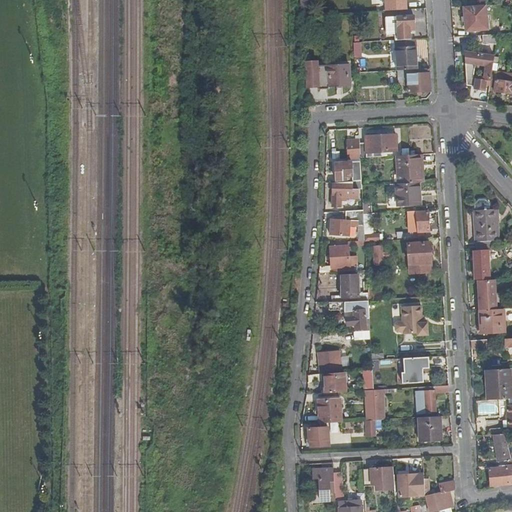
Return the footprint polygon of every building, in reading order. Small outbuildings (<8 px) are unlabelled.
[(386,0),(387,11),(407,10),(406,0),(386,0)] [(465,8),(466,30),(488,29),(486,7),(465,8)] [(399,41),(411,40),(410,30),(415,30),(414,16),(386,18),(387,35),(395,35),(395,41),(399,41)] [(498,34),(483,35),(484,42),(496,45),(498,34)] [(395,41),(397,71),(398,71),(416,69),(415,39),(411,40),(399,41),(395,41)] [(485,84),(490,85),(492,74),(495,55),(474,52),(474,54),(465,55),(467,84),(475,85),(474,89),(484,90),(485,84)] [(319,69),(309,70),(310,88),(351,86),(350,68),(319,69)] [(408,92),(431,91),(430,69),(416,69),(398,71),(399,82),(408,82),(408,92)] [(511,76),(495,75),(493,92),(511,94),(511,76)] [(361,158),(383,156),(382,151),(397,150),(396,134),(366,136),(366,142),(360,143),(361,157),(361,158)] [(417,182),(422,182),(421,154),(398,155),(399,183),(417,182)] [(352,175),(352,180),(358,180),(362,179),(361,161),(335,162),(336,180),(347,179),(347,176),(352,175)] [(352,180),(351,180),(351,185),(332,186),(332,207),(341,206),(341,198),(358,197),(358,180),(352,180)] [(399,183),(397,183),(398,205),(421,203),(420,194),(417,194),(417,182),(399,183)] [(363,200),(364,211),(364,212),(372,212),(372,204),(369,204),(369,200),(363,200)] [(483,240),(483,250),(487,249),(495,249),(499,249),(498,239),(499,239),(498,209),(473,211),(475,241),(483,240)] [(418,214),(418,228),(418,232),(429,231),(429,210),(417,211),(418,214)] [(351,220),(364,220),(364,212),(364,211),(348,211),(348,217),(332,218),(333,235),(351,234),(351,220)] [(349,272),(346,241),(328,242),(330,273),(349,272)] [(431,242),(408,243),(410,273),(433,272),(431,242)] [(488,259),(487,249),(483,250),(474,250),(475,274),(484,274),(484,259),(488,259)] [(505,259),(501,249),(499,249),(495,249),(499,261),(505,259)] [(331,295),(332,302),(369,300),(369,293),(365,293),(356,293),(356,275),(340,275),(340,295),(331,295)] [(495,279),(477,280),(479,309),(480,309),(497,308),(495,279)] [(370,319),(369,300),(332,302),(325,302),(326,309),(345,309),(345,312),(354,312),(354,316),(347,316),(347,324),(355,324),(355,329),(367,329),(367,319),(370,319)] [(396,326),(397,341),(404,341),(404,343),(418,342),(418,344),(429,343),(428,323),(422,323),(422,306),(402,307),(403,323),(398,323),(396,326)] [(497,308),(480,309),(481,333),(505,332),(504,308),(497,308)] [(471,340),(472,349),(482,348),(482,339),(471,340)] [(323,372),(334,372),(333,360),(339,359),(338,353),(323,354),(323,359),(318,359),(318,369),(323,369),(323,372)] [(429,357),(404,358),(404,372),(402,373),(402,384),(424,382),(424,369),(430,369),(429,357)] [(388,370),(388,362),(379,362),(380,378),(389,378),(388,376),(392,376),(392,370),(388,370)] [(510,391),(509,368),(486,369),(487,380),(490,380),(491,400),(511,398),(511,395),(510,395),(510,391)] [(374,390),(373,370),(364,371),(365,391),(374,390)] [(325,393),(346,392),(343,372),(323,374),(325,393)] [(322,381),(322,374),(308,375),(309,382),(322,381)] [(449,386),(434,387),(434,391),(416,391),(417,414),(436,412),(435,393),(449,392),(449,386)] [(376,420),(384,420),(383,393),(386,393),(385,389),(374,390),(376,420)] [(376,420),(374,390),(365,391),(367,421),(376,420)] [(319,401),(320,423),(328,423),(342,422),(341,400),(319,401)] [(440,416),(419,418),(420,442),(442,440),(440,416)] [(377,436),(376,420),(367,421),(366,421),(367,437),(377,436)] [(329,446),(328,423),(320,423),(320,429),(316,429),(311,429),(309,429),(310,441),(312,441),(312,447),(329,446)] [(503,461),(501,434),(494,434),(496,462),(503,461)] [(505,434),(501,434),(503,461),(511,461),(505,434)] [(511,484),(511,467),(489,469),(490,486),(507,484),(508,485),(511,484)] [(363,470),(364,483),(374,482),(374,489),(392,488),(392,478),(394,478),(394,468),(363,470)] [(321,501),(335,500),(334,474),(333,469),(322,469),(314,470),(314,479),(319,479),(321,501)] [(343,473),(334,474),(335,500),(344,499),(343,473)] [(399,476),(400,499),(418,497),(418,475),(399,476)] [(449,492),(455,491),(454,482),(440,487),(442,495),(427,499),(431,511),(439,511),(454,507),(449,492)] [(361,511),(362,502),(339,503),(339,511),(361,511)]
